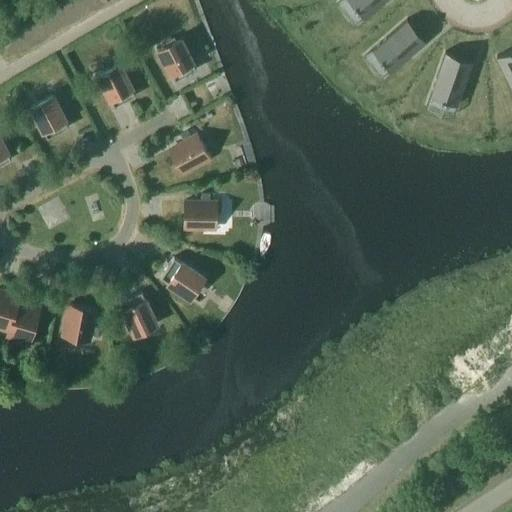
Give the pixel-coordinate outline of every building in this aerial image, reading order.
[(350,0),(365,16),(384,0),(350,0)] [(426,39),(407,17),(372,47),(391,69),(426,39)] [(175,82),(197,71),(180,40),(159,51),(175,82)] [(511,46),(496,54),(511,86),(511,46)] [(458,103),(473,59),(445,50),(430,93),(458,103)] [(115,108),(136,97),(120,66),(99,77),(115,108)] [(70,129),(53,97),(32,109),(48,140),(70,129)] [(170,151),(183,174),(211,159),(198,136),(192,139),(188,132),(181,136),(185,143),(170,151)] [(0,167),(12,161),(0,138),(0,167)] [(210,203),(210,195),(203,195),(202,203),(185,202),(185,229),(217,230),(217,203),(210,203)] [(191,298),(204,278),(175,258),(162,278),(191,298)] [(0,329),(9,332),(10,332),(18,303),(19,303),(20,297),(0,291),(0,329)] [(135,335),(157,325),(142,293),(120,303),(135,335)] [(10,332),(9,332),(7,338),(31,344),(41,309),(19,303),(18,303),(10,332)] [(93,328),(96,311),(70,306),(64,337),(90,342),(91,336),(99,337),(100,329),(93,328)]
